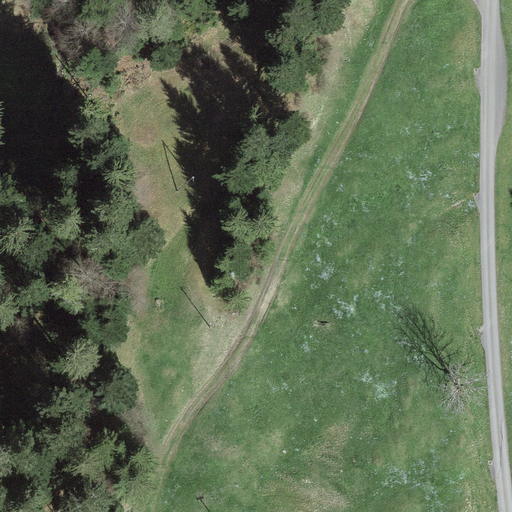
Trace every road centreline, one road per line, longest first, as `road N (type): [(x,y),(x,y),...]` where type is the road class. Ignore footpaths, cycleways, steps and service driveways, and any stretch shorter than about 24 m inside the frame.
road 1 (track): [(149,511),(162,463),(242,340),(403,0)]
road 2 (unclassified): [(489,0),(488,261),(507,511)]
